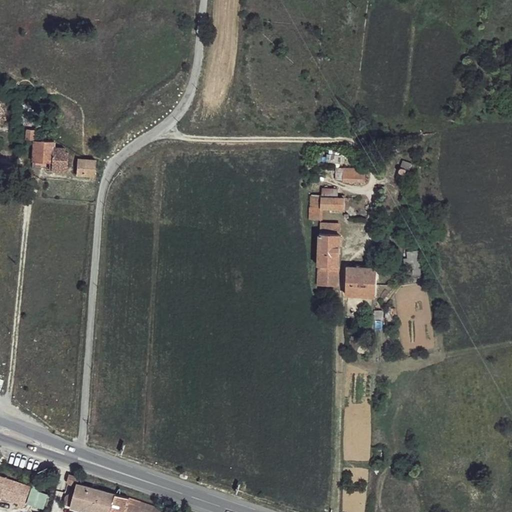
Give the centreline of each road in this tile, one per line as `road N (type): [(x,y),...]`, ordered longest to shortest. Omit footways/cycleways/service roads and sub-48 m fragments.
road 1 (unclassified): [(204,0),(194,80),(181,108),(128,151),(102,188),(80,455)]
road 2 (track): [(343,269),(334,511)]
road 3 (track): [(31,192),(2,428)]
road 4 (track): [(367,157),(356,142),(184,138),(164,129)]
road 5 (primary): [(239,511),(80,455)]
